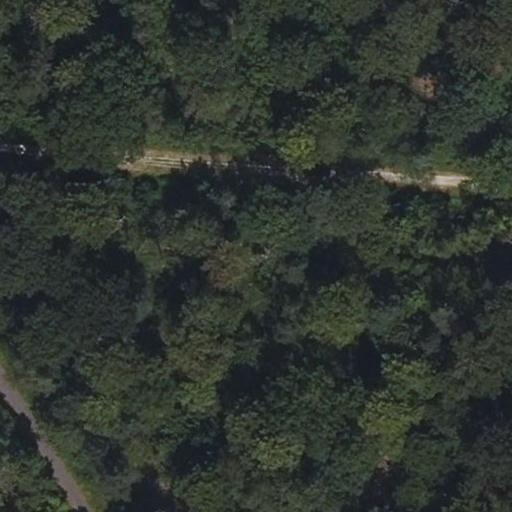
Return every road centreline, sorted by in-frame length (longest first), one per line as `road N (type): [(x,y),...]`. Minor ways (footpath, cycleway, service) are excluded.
road 1 (track): [(0,148),(511,194)]
road 2 (unclassified): [(80,511),(0,381)]
